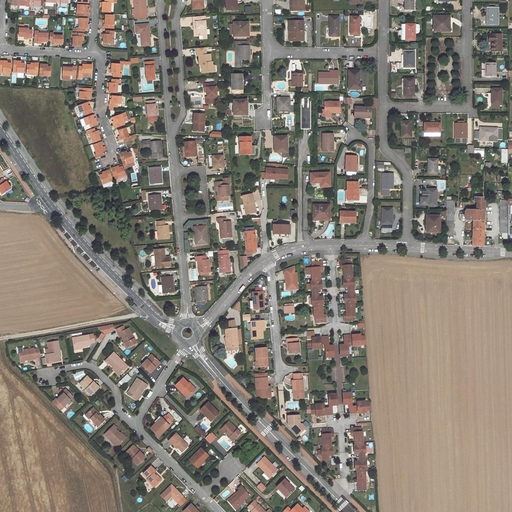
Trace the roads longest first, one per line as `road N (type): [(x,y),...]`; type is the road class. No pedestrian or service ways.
road 1 (unclassified): [(333,495),(201,358),(193,340)]
road 2 (residential): [(467,0),(466,106),(383,107)]
road 3 (unclassified): [(49,202),(151,313)]
road 4 (residential): [(383,107),(383,149),(406,177),(404,247)]
road 5 (track): [(135,313),(0,338)]
road 6 (residential): [(170,132),(183,113),(180,0)]
road 7 (residential): [(138,424),(118,411),(112,385),(91,366),(41,373)]
road 8 (residential): [(162,0),(170,128)]
road 9 (residential): [(365,246),(371,143),(349,131)]
